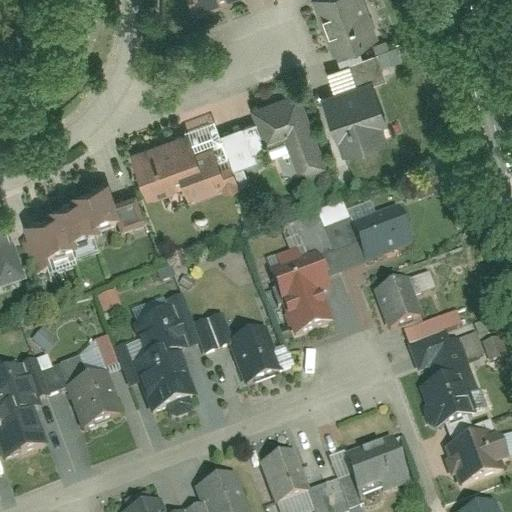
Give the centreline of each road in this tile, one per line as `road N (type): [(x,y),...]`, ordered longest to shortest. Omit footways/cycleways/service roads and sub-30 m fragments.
road 1 (residential): [(81,502),(365,389)]
road 2 (residential): [(98,135),(251,84),(272,45)]
road 3 (secondary): [(468,0),(511,189)]
road 4 (residential): [(98,135),(124,0)]
